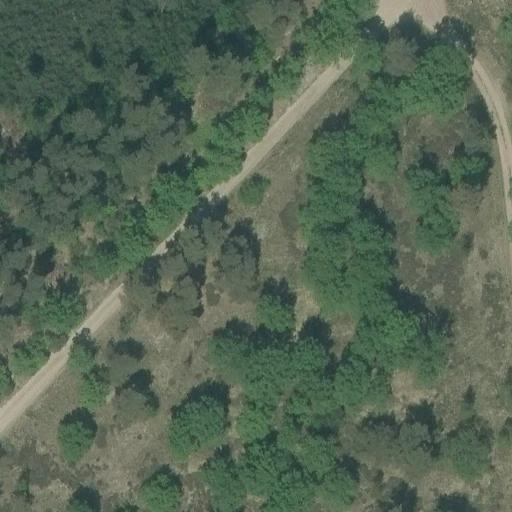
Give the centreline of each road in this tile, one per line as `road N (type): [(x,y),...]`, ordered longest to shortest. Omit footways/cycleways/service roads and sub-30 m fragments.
road 1 (track): [(0,413),(383,0)]
road 2 (track): [(0,198),(37,182),(112,180),(129,171),(168,118),(227,64),(307,24),(327,0)]
road 3 (track): [(405,0),(503,89),(511,256)]
